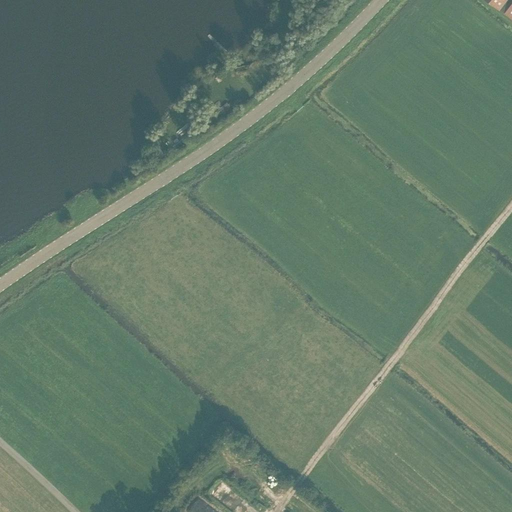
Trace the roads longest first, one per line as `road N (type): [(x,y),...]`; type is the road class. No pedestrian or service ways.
road 1 (tertiary): [(0,287),(231,136),(385,0)]
road 2 (track): [(274,511),(511,206)]
